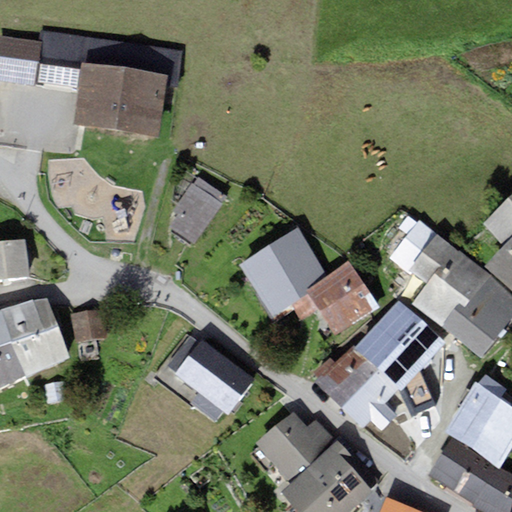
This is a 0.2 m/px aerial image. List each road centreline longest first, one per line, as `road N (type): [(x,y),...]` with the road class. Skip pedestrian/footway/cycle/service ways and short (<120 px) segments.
road 1 (residential): [(455,511),(168,293),(96,285)]
road 2 (track): [(511,339),(475,370),(403,475)]
road 3 (residential): [(96,285),(0,170)]
